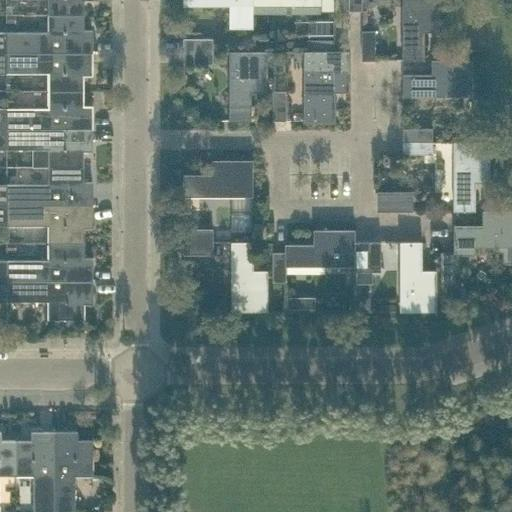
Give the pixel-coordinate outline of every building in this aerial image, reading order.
[(47,0),(47,14),(82,14),(82,0),(47,0)] [(254,5),(253,0),(184,0),(185,5),(231,5),(231,27),(254,27),(254,5)] [(335,10),(334,0),(322,0),(322,5),(322,10),(335,10)] [(363,10),(363,0),(350,0),(350,10),(363,10)] [(439,0),(404,0),(404,59),(426,59),(426,21),(440,21),(439,0)] [(82,29),(82,14),(47,14),(47,32),(6,31),(6,51),(91,51),(92,29),(82,29)] [(376,59),(376,30),(363,30),(363,59),(376,59)] [(185,50),(214,50),(214,37),(185,38),(185,50)] [(310,38),(310,51),(334,51),(334,38),(310,38)] [(214,63),(214,52),(214,50),(185,50),(185,63),(214,63)] [(336,82),(350,81),(350,50),(319,51),(306,51),(305,120),(336,120),(336,92),(336,82)] [(82,75),(91,75),(91,51),(6,51),(6,73),(47,73),(47,90),(82,90),(82,75)] [(267,81),(267,52),(231,52),(231,120),(252,120),(253,92),(253,82),(267,81)] [(404,95),(474,95),(474,59),(443,59),(443,74),(433,74),(404,73),(404,95)] [(92,105),(82,105),(82,90),(47,90),(47,107),(6,107),(6,128),(91,128),(92,105)] [(274,120),(287,120),(288,91),(275,91),(274,120)] [(91,151),(91,128),(6,128),(6,148),(47,148),(47,166),(82,166),(82,151),(91,151)] [(434,141),(434,128),(404,128),(404,141),(434,141)] [(434,154),(434,141),(404,141),(404,153),(434,154)] [(491,172),(491,146),(491,141),(455,141),(455,210),(476,210),(477,182),(477,172),(491,172)] [(254,196),(254,159),(223,159),(223,174),(185,174),(185,196),(254,196)] [(82,181),(82,166),(47,166),(48,183),(6,183),(6,204),(92,204),(92,181),(82,181)] [(413,209),(413,191),(379,191),(379,194),(380,194),(380,206),(379,206),(379,209),(413,209)] [(92,227),(92,204),(6,204),(6,224),(47,224),(47,242),(82,242),(82,227),(92,227)] [(504,262),(511,262),(511,209),(493,209),(493,224),(455,224),(455,251),(455,254),(476,254),(476,246),(504,246),(504,262)] [(214,241),(214,229),(184,228),(185,241),(214,241)] [(356,266),(356,241),(356,229),(325,229),(325,244),(287,244),(286,252),(286,266),(287,266),(356,266)] [(214,254),(214,241),(185,241),(185,254),(214,254)] [(254,280),(254,241),(233,241),(233,311),(269,310),(269,280),(254,280)] [(356,271),(368,271),(368,241),(356,241),(356,266),(356,271)] [(423,280),(423,271),(423,241),(401,241),(401,310),(438,311),(437,280),(423,280)] [(82,257),(82,242),(47,242),(47,259),(6,259),(6,280),(92,280),(92,257),(82,257)] [(455,254),(455,251),(442,251),(442,281),(455,281),(455,254)] [(286,266),(286,252),(274,252),(274,281),(287,281),(287,266),(286,266)] [(92,303),(92,280),(6,280),(6,300),(47,300),(47,318),(83,318),(83,303),(92,303)] [(53,511),(53,429),(30,429),(30,439),(16,439),(16,475),(33,475),(32,511),(53,511)] [(76,439),(76,430),(53,429),(53,511),(74,511),(74,475),(92,476),(92,438),(76,439)] [(16,439),(2,438),(2,430),(0,430),(0,474),(16,475),(16,439)]
